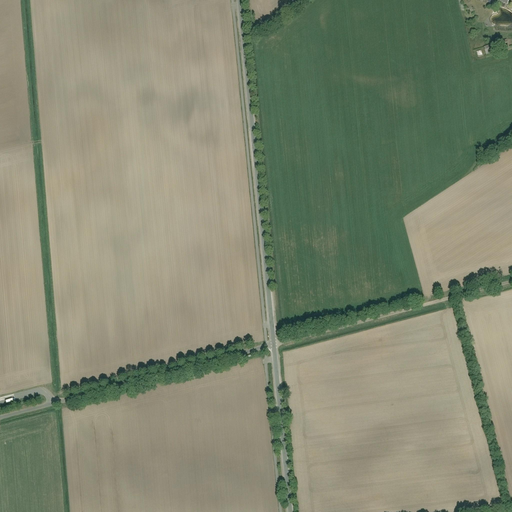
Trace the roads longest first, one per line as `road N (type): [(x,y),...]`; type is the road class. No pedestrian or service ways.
road 1 (tertiary): [(239,0),(274,345)]
road 2 (unclassified): [(0,418),(274,345)]
road 3 (track): [(511,281),(274,345)]
road 4 (tertiary): [(274,345),(291,511)]
